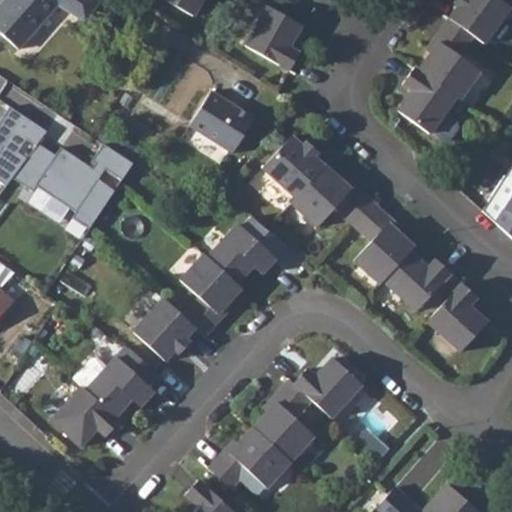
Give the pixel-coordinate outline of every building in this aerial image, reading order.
[(57,5),(85,23),(99,1),(96,0),(4,0),(0,5),(0,34),(18,50),(57,5)] [(162,0),(193,17),(202,0),(162,0)] [(458,7),(449,19),(473,36),(484,44),(510,7),(499,0),(455,0),(453,3),(458,7)] [(245,46),(289,72),(299,54),(289,48),(301,27),(267,7),(245,46)] [(479,72),(458,57),(473,36),(449,19),(434,40),(438,43),(431,53),(418,71),(456,98),(459,101),(479,72)] [(431,53),(438,43),(434,40),(427,50),(431,53)] [(397,111),(430,134),(456,98),(418,71),(414,68),(403,84),(412,91),(397,111)] [(211,91),(189,126),(232,153),(254,119),(211,91)] [(43,132),(9,108),(0,119),(0,184),(2,186),(12,176),(23,161),(22,159),(15,153),(25,140),(34,145),(43,132)] [(104,142),(131,155),(135,147),(108,133),(104,142)] [(295,198),(324,167),(313,156),(317,152),(306,142),(302,147),(291,136),(262,168),(295,198)] [(34,145),(23,161),(12,176),(29,187),(32,183),(75,212),(71,218),(86,228),(111,191),(94,179),(101,170),(118,182),(130,165),(99,144),(87,163),(90,165),(89,167),(58,145),(50,157),(34,145)] [(324,167),(295,198),(290,203),(316,227),(334,208),(353,224),(372,203),(353,185),(350,189),(341,180),(324,167)] [(341,180),(350,189),(353,185),(344,177),(341,180)] [(511,195),(503,209),(511,214),(511,195)] [(371,241),(353,261),(379,284),(382,280),(409,251),(413,247),(398,232),(388,224),(392,220),(372,203),(353,224),(371,241)] [(388,224),(398,232),(401,228),(392,220),(388,224)] [(207,258),(236,284),(253,266),(262,274),(275,259),(237,224),(207,258)] [(427,268),(409,251),(382,280),(416,311),(450,273),(435,260),(427,268)] [(236,284),(207,258),(203,255),(180,280),(199,298),(182,316),(195,328),(204,336),(221,317),(218,313),(226,304),(241,288),(236,284)] [(0,315),(13,302),(0,290),(0,288),(14,274),(0,263),(0,315)] [(460,352),(487,323),(468,306),(476,298),(461,283),(426,321),(460,352)] [(163,299),(133,332),(164,361),(175,350),(179,354),(189,343),(185,339),(195,328),(182,316),(163,299)] [(221,317),(230,308),(226,304),(218,313),(221,317)] [(81,388),(85,391),(114,417),(131,398),(140,406),(152,391),(145,385),(156,373),(125,346),(114,357),(104,369),(95,360),(89,360),(72,380),(81,388)] [(311,400),(331,419),(361,385),(332,359),(315,377),(307,369),(293,384),(311,400)] [(252,428),(290,462),(297,455),(314,437),(294,419),(311,400),(293,384),(289,380),(272,400),(276,403),(267,412),(252,428)] [(51,421),(81,447),(97,429),(106,436),(119,421),(114,417),(85,391),(81,388),(51,421)] [(272,400),(263,409),(267,412),(276,403),(272,400)] [(247,470),(266,488),(290,462),(252,428),(238,444),(229,453),(226,450),(209,469),(230,489),(247,470)] [(229,453),(238,444),(235,440),(226,450),(229,453)] [(193,503),(184,511),(233,511),(199,480),(185,495),(193,503)] [(373,511),(477,511),(447,484),(422,511),(394,487),(373,511)]
